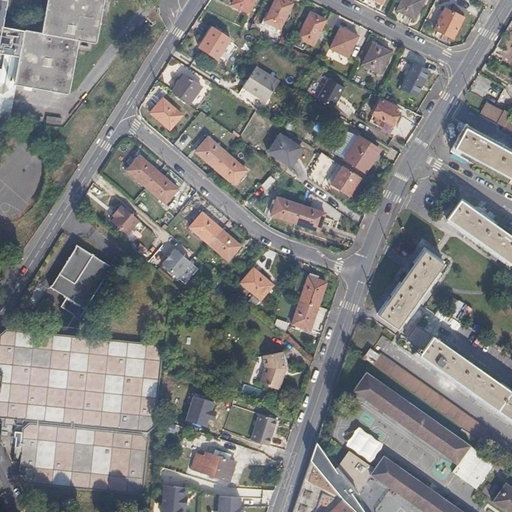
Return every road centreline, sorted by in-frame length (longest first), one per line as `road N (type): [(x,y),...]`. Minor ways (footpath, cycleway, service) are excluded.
road 1 (residential): [(123,117),(262,234),(360,275)]
road 2 (tertiary): [(279,511),(360,275)]
road 3 (residential): [(0,312),(123,117)]
road 4 (residential): [(468,66),(333,0)]
road 5 (residential): [(197,0),(123,117)]
road 6 (tertiary): [(360,275),(417,149)]
